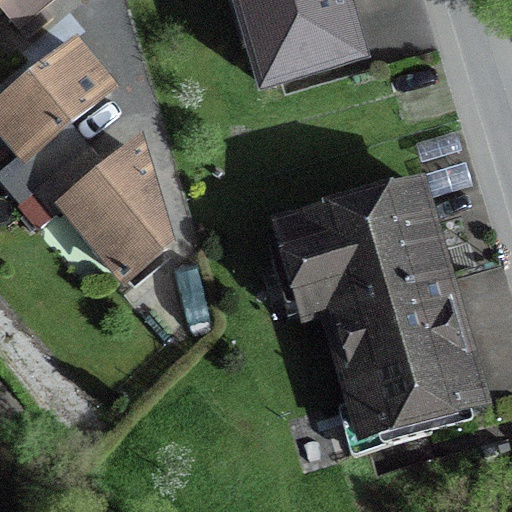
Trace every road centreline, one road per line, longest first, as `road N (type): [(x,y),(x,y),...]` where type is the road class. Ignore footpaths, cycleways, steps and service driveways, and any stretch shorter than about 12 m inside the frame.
road 1 (residential): [(126,511),(0,378)]
road 2 (residential): [(471,0),(511,134)]
